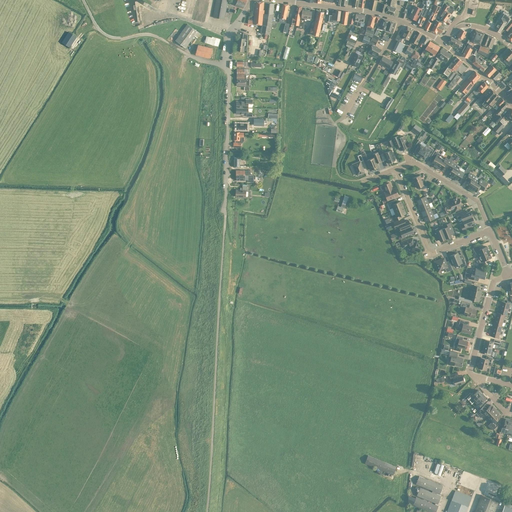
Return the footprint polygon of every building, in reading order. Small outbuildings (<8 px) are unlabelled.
[(177,9),(191,12),(193,2),(185,0),(184,4),(179,3),(177,9)] [(204,18),(207,0),(194,0),(191,15),(204,18)] [(227,0),(215,0),(213,16),(224,18),(227,0)] [(270,33),(273,13),(274,2),(265,1),(264,9),(263,9),(264,1),(255,0),(254,23),(262,23),(261,31),(270,33)] [(387,6),(385,11),(396,15),(398,10),(395,9),(395,7),(391,5),(392,0),(387,0),(387,3),(387,4),(387,6)] [(420,7),(418,6),(412,17),(416,19),(420,11),(422,12),(425,5),(424,0),(422,0),(422,1),(422,2),(420,7)] [(424,0),(425,5),(422,12),(416,23),(421,25),(425,17),(423,16),(428,6),(428,0),(424,0)] [(381,2),(379,10),(385,11),(387,6),(387,4),(387,3),(381,2)] [(445,2),(445,3),(443,2),(439,10),(440,11),(448,16),(450,12),(451,11),(452,11),(454,9),(453,8),(453,7),(453,6),(450,4),(449,4),(449,5),(445,2)] [(412,17),(418,6),(414,4),(409,16),(412,17)] [(429,17),(433,19),(440,6),(434,4),(429,17)] [(300,18),(299,24),(298,24),(297,26),(302,27),(304,21),(305,21),(305,19),(304,19),(304,17),(310,18),(311,10),(302,9),(301,18),(300,18)] [(318,35),(319,31),(323,13),(324,10),(317,9),(317,11),(313,27),(310,27),(309,31),(312,32),(312,33),(318,35)] [(335,9),(335,12),(332,11),(331,18),(339,19),(340,9),(335,9)] [(287,11),(281,10),(280,13),(278,12),(277,16),(285,18),(287,11)] [(448,16),(440,11),(437,16),(439,17),(443,20),(444,21),(448,16)] [(300,13),(295,12),(294,17),(292,16),(291,22),(293,23),(298,24),(300,13)] [(356,12),(355,15),(354,20),(357,20),(356,24),(360,25),(360,21),(363,21),(365,14),(356,12)] [(501,17),(494,28),(500,31),(505,24),(511,17),(509,16),(509,15),(504,12),(501,17)] [(371,26),(372,27),(374,27),(376,22),(378,23),(380,17),(376,15),(370,13),(366,25),(367,25),(364,33),(372,35),(373,30),(371,29),(371,26)] [(385,29),(388,19),(382,17),(379,27),(385,29)] [(433,19),(429,17),(424,27),(429,29),(433,19)] [(394,21),(388,19),(385,29),(391,31),(394,21)] [(441,21),(438,20),(436,19),(430,30),(439,34),(441,31),(437,30),(441,21)] [(187,23),(181,31),(175,39),(185,47),(194,34),(197,36),(200,32),(187,23)] [(413,28),(407,25),(402,35),(408,38),(411,33),(413,28)] [(346,37),(348,38),(355,42),(357,37),(352,34),(353,31),(359,33),(361,29),(354,27),(353,31),(350,29),(346,37)] [(466,30),(461,28),(458,33),(458,32),(455,37),(457,38),(458,36),(462,38),(463,36),(465,37),(466,35),(464,34),(466,30)] [(471,32),(471,33),(470,35),(472,36),(470,39),(480,43),(485,32),(475,28),(473,33),(471,32)] [(417,30),(412,38),(411,39),(417,43),(420,37),(420,36),(421,32),(417,30)] [(76,37),(68,32),(62,43),(69,48),(76,37)] [(247,33),(243,32),(242,37),(238,37),(237,49),(243,50),(244,38),(247,39),(247,33)] [(485,32),(480,43),(491,47),(495,36),(485,32)] [(376,55),(376,54),(378,55),(381,48),(374,45),(379,36),(373,33),(368,42),(372,44),(369,50),(373,52),(372,53),(376,55)] [(364,34),(362,40),(368,43),(370,36),(364,34)] [(395,38),(397,39),(393,48),(400,52),(405,43),(398,40),(400,35),(397,34),(396,37),(395,38)] [(420,41),(418,44),(417,46),(420,48),(421,45),(423,42),(425,44),(429,37),(424,34),(420,41)] [(205,41),(218,45),(220,38),(212,35),(212,36),(206,35),(205,41)] [(457,38),(455,37),(455,38),(451,35),(448,40),(455,44),(455,45),(458,47),(459,44),(462,45),(461,47),(464,49),(467,44),(464,42),(464,43),(461,41),(457,39),(457,38)] [(355,42),(348,38),(345,43),(347,44),(347,46),(348,47),(346,49),(348,50),(346,54),(349,55),(353,47),(355,42)] [(464,49),(461,47),(459,51),(462,53),(467,56),(472,48),(469,47),(471,43),(468,42),(469,39),(466,38),(464,42),(467,44),(464,49)] [(422,50),(421,53),(420,54),(423,55),(427,48),(430,50),(434,42),(430,39),(425,47),(423,51),(422,50)] [(434,42),(430,50),(433,52),(432,54),(433,55),(439,46),(434,42)] [(198,44),(195,53),(210,57),(212,47),(198,44)] [(486,55),(489,48),(480,44),(477,51),(486,55)] [(410,54),(413,49),(413,48),(408,45),(405,50),(410,54)] [(441,47),(437,54),(446,60),(450,54),(441,47)] [(511,55),(511,49),(509,47),(503,55),(505,57),(503,59),(509,64),(511,60),(511,58),(511,57),(511,55)] [(420,54),(421,53),(415,49),(411,55),(412,56),(411,57),(413,59),(412,61),(409,59),(407,61),(415,67),(417,64),(415,63),(418,58),(420,54)] [(357,65),(362,55),(355,51),(350,62),(357,65)] [(494,51),(489,57),(493,60),(498,54),(494,51)] [(477,52),(472,61),(471,61),(475,64),(479,59),(477,57),(480,54),(477,52)] [(394,63),(392,61),(392,60),(383,55),(379,62),(388,67),(389,66),(391,67),(394,63)] [(448,64),(443,71),(446,74),(445,75),(444,74),(442,77),(447,80),(449,78),(446,76),(447,76),(451,70),(450,69),(451,68),(452,67),(459,58),(456,55),(448,64)] [(435,56),(432,62),(429,66),(432,68),(435,64),(439,58),(435,56)] [(397,57),(390,70),(395,73),(400,65),(402,66),(404,61),(397,57)] [(451,70),(447,76),(450,79),(451,76),(451,77),(455,72),(452,70),(453,68),(455,69),(462,60),(459,58),(452,67),(451,68),(450,69),(451,70)] [(482,61),(479,59),(475,64),(479,67),(483,62),(485,60),(483,59),(482,61)] [(485,60),(483,62),(479,67),(483,70),(487,65),(484,62),(485,60)] [(192,61),(191,63),(194,65),(194,67),(203,72),(205,68),(192,61)] [(489,76),(490,76),(491,75),(495,79),(501,73),(491,64),(484,71),(489,76)] [(467,77),(459,87),(465,92),(474,83),(473,82),(480,75),(474,69),(467,77)] [(362,76),(354,72),(351,77),(359,81),(362,76)] [(456,73),(449,82),(453,85),(460,76),(456,73)] [(439,88),(446,80),(442,76),(435,85),(439,88)] [(236,77),(236,83),(244,84),(244,89),(249,89),(249,84),(249,78),(246,78),(244,77),(236,77)] [(327,86),(332,88),(336,82),(331,79),(327,86)] [(477,87),(478,88),(477,89),(479,91),(480,90),(482,91),(488,85),(484,81),(477,87)] [(485,93),(483,96),(479,100),(483,104),(495,92),(491,88),(486,94),(485,93)] [(495,92),(483,104),(488,108),(494,102),(494,101),(499,95),(495,92)] [(391,95),(384,106),(387,108),(394,97),(391,95)] [(505,100),(501,96),(493,105),(496,109),(497,106),(498,106),(505,100)] [(236,106),(248,106),(248,102),(252,102),(252,98),(246,98),(246,100),(236,100),(236,106)] [(505,100),(498,106),(497,106),(501,110),(508,103),(505,100)] [(457,110),(462,114),(470,105),(465,101),(457,110)] [(248,106),(236,106),(236,112),(246,112),(246,115),(252,115),(252,111),(248,111),(248,106)] [(487,115),(489,113),(491,111),(490,109),(488,110),(486,113),(482,117),(484,119),(484,118),(485,118),(487,115)] [(497,122),(502,116),(499,113),(494,119),(493,120),(496,122),(497,121),(497,122)] [(504,124),(500,120),(493,127),(498,131),(504,124)] [(418,133),(421,128),(415,123),(411,128),(418,133)] [(233,131),(233,139),(235,139),(235,141),(233,141),(233,146),(241,146),(240,141),(242,140),(243,139),(243,131),(239,131),(233,131)] [(395,146),(399,145),(400,149),(408,146),(404,135),(399,137),(398,134),(392,137),(395,146)] [(419,155),(424,145),(419,142),(421,140),(418,138),(414,146),(416,147),(413,151),(419,155)] [(429,148),(424,145),(419,155),(424,158),(427,154),(429,155),(433,148),(431,146),(429,148)] [(386,159),(387,162),(391,160),(391,161),(394,160),(394,159),(395,158),(395,157),(394,154),(393,154),(391,148),(383,152),(380,153),(382,160),(386,159)] [(434,149),(431,155),(430,156),(434,158),(431,163),(436,166),(442,157),(439,155),(440,153),(434,149)] [(381,160),(377,150),(372,153),(373,156),(366,159),(370,169),(378,165),(376,162),(381,160)] [(242,152),(241,152),(234,152),(234,156),(234,166),(239,165),(239,156),(241,156),(243,156),(242,152)] [(364,171),(360,160),(363,159),(360,153),(357,154),(360,160),(352,163),(357,174),(364,171)] [(444,158),(442,157),(436,166),(441,169),(444,165),(447,167),(452,160),(451,160),(445,156),(444,158)] [(457,164),(452,160),(447,167),(451,169),(448,173),(454,177),(459,168),(456,166),(457,164)] [(507,169),(501,163),(496,168),(502,174),(507,169)] [(459,168),(454,177),(459,180),(461,176),(465,178),(469,171),(471,168),(467,166),(464,171),(459,168)] [(469,171),(465,178),(469,180),(466,184),(471,188),(477,178),(474,177),(476,175),(469,171)] [(412,177),(414,180),(413,181),(414,184),(415,183),(416,187),(420,185),(422,188),(428,186),(425,178),(422,180),(420,174),(412,177)] [(477,178),(471,188),(476,191),(479,187),(483,189),(487,182),(480,178),(479,180),(477,178)] [(385,188),(386,190),(384,191),(387,199),(398,194),(395,186),(392,188),(391,186),(389,181),(380,185),(381,189),(385,188)] [(240,188),(239,188),(236,188),(235,195),(245,196),(246,189),(247,189),(247,185),(246,185),(246,183),(242,183),(242,186),(240,186),(240,188)] [(344,194),(341,203),(341,205),(346,207),(347,204),(346,204),(349,195),(344,194)] [(418,204),(432,199),(431,197),(427,199),(425,195),(416,198),(418,204)] [(450,198),(451,201),(448,202),(451,209),(454,207),(455,210),(461,207),(460,205),(462,204),(459,197),(457,198),(456,195),(450,198)] [(394,209),(403,206),(400,200),(395,202),(394,199),(386,202),(389,208),(393,206),(394,209)] [(432,199),(418,204),(421,210),(430,206),(428,202),(433,201),(432,199)] [(403,216),(402,213),(405,212),(403,206),(394,209),(395,213),(391,214),(394,219),(403,216)] [(432,210),(430,206),(421,210),(423,215),(437,210),(436,208),(432,210)] [(465,209),(463,209),(456,212),(458,217),(461,216),(463,219),(472,215),(470,210),(466,212),(465,209)] [(437,210),(423,215),(425,221),(435,217),(433,213),(437,212),(437,210)] [(472,215),(463,219),(464,223),(461,224),(463,229),(472,226),(470,223),(474,221),(472,215)] [(403,217),(401,218),(393,221),(395,227),(399,225),(400,229),(399,229),(400,229),(411,225),(410,224),(411,222),(410,221),(409,220),(408,219),(404,220),(403,217)] [(454,232),(452,228),(450,222),(444,224),(445,226),(442,228),(446,237),(451,235),(451,233),(454,232)] [(411,225),(400,229),(401,233),(399,234),(401,239),(408,236),(407,234),(413,231),(412,229),(413,228),(412,227),(411,226),(411,225)] [(446,237),(442,228),(439,229),(438,226),(432,229),(435,235),(436,239),(439,238),(440,240),(446,237)] [(412,237),(401,242),(403,246),(408,244),(410,251),(420,247),(417,240),(414,241),(412,237)] [(480,248),(478,244),(472,247),(474,250),(475,250),(476,253),(478,252),(479,255),(489,251),(487,245),(480,248)] [(462,253),(459,254),(458,251),(450,255),(454,265),(459,263),(460,266),(466,264),(464,257),(462,253)] [(489,251),(479,255),(480,257),(478,258),(479,261),(478,262),(479,265),(486,262),(484,259),(491,256),(489,251)] [(449,260),(446,261),(444,257),(435,261),(438,270),(445,267),(446,271),(452,268),(449,260)] [(482,269),(479,268),(476,267),(475,272),(472,271),(470,277),(478,279),(478,276),(484,278),(486,270),(485,269),(484,268),(483,268),(482,269)] [(469,298),(478,300),(481,289),(479,289),(480,286),(474,284),(473,287),(471,287),(469,298)] [(474,316),(476,308),(469,307),(470,303),(461,300),(460,304),(465,306),(463,314),(474,316)] [(500,306),(510,309),(511,307),(508,306),(509,302),(501,300),(500,306)] [(505,313),(498,312),(496,311),(495,317),(505,320),(506,318),(504,317),(505,313)] [(461,330),(470,332),(472,325),(468,324),(469,320),(460,318),(458,325),(462,326),(461,330)] [(493,323),(492,328),(502,331),(503,330),(500,329),(501,325),(493,323)] [(502,331),(492,328),(490,335),(498,337),(499,332),(502,333),(502,331)] [(457,334),(455,340),(453,348),(460,350),(461,346),(466,347),(468,340),(462,339),(463,336),(457,334)] [(500,339),(494,338),(494,340),(485,338),(484,344),(492,346),(493,343),(499,344),(500,339)] [(492,346),(484,344),(482,349),(484,350),(484,352),(496,356),(497,351),(494,350),(495,347),(492,346)] [(450,350),(445,348),(444,352),(449,353),(449,355),(451,356),(449,363),(454,364),(461,365),(463,357),(456,356),(457,351),(450,350)] [(480,356),(479,361),(487,363),(490,364),(492,356),(486,354),(485,357),(480,356)] [(487,363),(479,361),(478,366),(483,368),(483,369),(488,370),(489,367),(486,366),(487,363)] [(449,374),(451,380),(454,380),(455,384),(464,381),(462,374),(457,376),(456,372),(449,374)] [(475,399),(482,393),(478,389),(474,392),(473,390),(467,396),(472,402),(475,399)] [(482,393),(475,399),(477,402),(474,404),(477,407),(481,404),(480,402),(485,397),(485,396),(483,393),(482,394),(482,393)] [(488,416),(496,408),(493,405),(492,405),(491,403),(485,408),(482,405),(476,411),(480,416),(484,413),(485,414),(486,413),(488,416)] [(496,408),(488,416),(492,420),(488,424),(493,429),(499,422),(496,419),(501,414),(499,412),(499,411),(496,408)] [(507,432),(511,419),(505,417),(504,423),(503,423),(501,431),(507,432)] [(396,465),(368,454),(365,462),(378,467),(376,471),(383,474),(383,472),(388,474),(389,472),(393,473),(396,465)] [(445,464),(439,462),(435,473),(441,475),(445,464)] [(440,492),(443,485),(419,475),(416,483),(440,492)] [(420,486),(416,494),(438,503),(441,495),(420,486)] [(451,498),(449,504),(445,511),(462,511),(465,504),(468,505),(472,496),(455,489),(451,498)] [(493,511),(498,500),(481,493),(474,511),(493,511)] [(415,497),(408,494),(407,502),(408,503),(412,504),(413,503),(433,511),(435,511),(438,505),(416,496),(415,497)]
